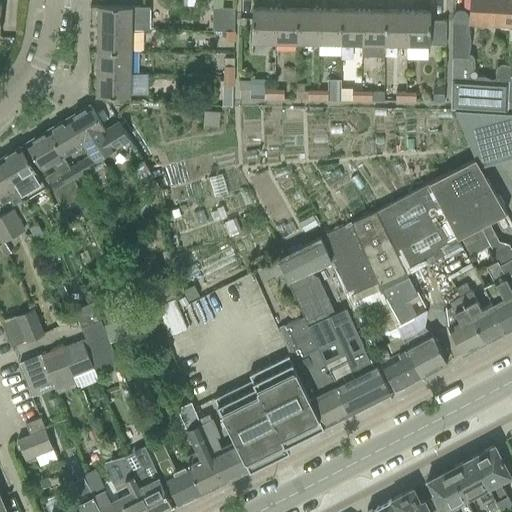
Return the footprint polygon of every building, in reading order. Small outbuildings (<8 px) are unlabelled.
[(511,0),(470,0),(469,24),(511,26),(511,0)] [(98,28),(148,29),(149,7),(99,6),(98,28)] [(225,31),(234,31),(234,8),(213,8),(212,30),(225,31)] [(252,42),(275,43),(275,8),(253,8),(252,42)] [(275,43),(297,43),(297,9),(275,8),(275,43)] [(297,43),(319,43),(319,9),(297,9),(297,43)] [(319,43),(319,55),(340,56),(340,44),(341,10),(319,9),(319,43)] [(341,10),(341,44),(361,44),(363,44),(363,10),(341,10)] [(361,44),(361,57),(384,57),(385,45),(385,10),(363,10),(363,44),(361,44)] [(385,45),(407,45),(407,11),(385,10),(385,45)] [(407,11),(407,45),(445,46),(446,21),(430,20),(430,11),(407,11)] [(98,28),(98,51),(132,51),(143,52),(143,29),(98,28)] [(225,31),(225,41),(233,41),(234,31),(225,31)] [(98,51),(97,73),(131,74),(132,51),(98,51)] [(453,57),(451,106),(507,109),(509,77),(509,66),(500,66),(497,69),(496,80),(472,78),(473,58),(453,57)] [(224,66),(224,76),(233,77),(233,66),(233,58),(225,58),(224,66)] [(131,74),(97,73),(97,96),(131,96),(131,74)] [(224,76),(223,86),(233,86),(233,77),(224,76)] [(318,95),(318,99),(328,100),(329,100),(340,100),(340,80),(328,80),(328,91),(318,91),(318,93),(318,95)] [(250,98),(264,98),(264,84),(250,84),(250,98)] [(222,88),(222,100),(232,101),(232,88),(222,88)] [(264,98),(264,99),(274,99),(274,92),(274,89),(264,89),(264,98)] [(274,92),(274,99),(284,99),(284,92),(284,89),(274,89),(274,92)] [(308,94),(308,99),(318,99),(318,95),(318,93),(318,91),(308,91),(308,93),(308,94)] [(362,95),(362,100),(372,100),(373,100),(384,100),(384,92),(372,92),(362,92),(362,94),(362,95)] [(396,101),(396,102),(406,102),(406,94),(406,92),(396,92),(396,94),(396,101)] [(406,94),(406,102),(416,102),(416,101),(416,94),(416,92),(406,92),(406,94)] [(352,102),(362,102),(362,94),(352,94),(352,102)] [(90,104),(69,117),(84,143),(87,148),(89,152),(96,148),(101,156),(115,147),(106,132),(104,128),(100,122),(90,104)] [(204,110),(203,125),(218,127),(220,112),(204,110)] [(474,158),(427,182),(442,210),(490,186),(479,166),(511,156),(511,113),(506,113),(454,110),(474,158)] [(69,117),(47,130),(64,157),(83,145),(85,149),(87,148),(69,117)] [(107,126),(104,128),(106,132),(115,147),(129,139),(121,125),(120,123),(118,120),(107,126)] [(47,130),(25,143),(36,160),(42,170),(53,164),(58,171),(68,165),(63,157),(64,157),(47,130)] [(21,145),(0,158),(0,161),(23,200),(45,186),(31,163),(21,145)] [(96,148),(84,155),(84,158),(89,168),(98,183),(111,176),(102,160),(103,160),(96,148)] [(84,155),(68,165),(69,167),(73,165),(79,175),(89,168),(84,158),(84,155)] [(0,161),(0,200),(2,204),(10,200),(13,205),(23,200),(0,161)] [(143,161),(133,167),(142,182),(152,176),(143,161)] [(65,183),(54,190),(60,205),(76,198),(79,202),(83,200),(73,178),(79,175),(73,165),(69,167),(68,165),(58,171),(65,183)] [(427,182),(375,208),(406,272),(460,244),(457,238),(442,210),(427,182)] [(506,213),(490,186),(442,210),(457,238),(506,213)] [(375,208),(351,221),(377,282),(378,285),(401,324),(413,318),(405,304),(404,303),(404,302),(418,295),(406,272),(375,208)] [(10,210),(0,215),(0,237),(3,242),(22,231),(10,210)] [(235,218),(224,222),(229,235),(240,231),(235,218)] [(322,235),(318,237),(330,261),(345,296),(349,295),(353,293),(377,282),(351,221),(322,235)] [(472,230),(461,236),(466,247),(478,241),(472,230)] [(318,237),(276,258),(287,281),(300,310),(303,316),(307,325),(328,316),(344,351),(349,349),(374,401),(390,392),(377,363),(372,365),(370,361),(345,309),(335,313),(323,288),(318,279),(308,271),(309,271),(330,261),(318,237)] [(511,257),(500,264),(511,288),(511,257)] [(492,303),(506,330),(511,326),(511,288),(500,264),(498,260),(486,266),(494,280),(483,285),(492,303)] [(170,275),(144,285),(152,304),(178,293),(170,275)] [(467,282),(456,287),(485,341),(506,330),(492,303),(481,309),(467,282)] [(193,285),(182,291),(187,302),(198,296),(193,285)] [(485,341),(456,287),(445,293),(451,306),(445,310),(445,320),(448,326),(453,335),(462,353),(485,341)] [(175,299),(156,307),(162,322),(168,336),(187,328),(186,324),(175,299)] [(75,311),(64,316),(68,323),(76,317),(81,328),(100,320),(93,303),(75,311)] [(2,323),(11,347),(43,334),(33,310),(2,323)] [(124,317),(103,326),(110,343),(132,333),(134,332),(127,316),(125,317),(124,317)] [(303,316),(278,327),(279,330),(299,373),(310,397),(324,426),(349,414),(329,373),(323,361),(307,325),(303,316)] [(349,414),(374,401),(349,349),(344,351),(328,316),(307,325),(329,373),(349,414)] [(100,320),(81,328),(85,338),(84,339),(83,339),(90,358),(112,349),(110,343),(103,326),(100,320)] [(401,337),(407,348),(414,361),(421,376),(446,362),(432,335),(423,339),(417,329),(401,337)] [(414,361),(407,348),(390,356),(386,349),(385,349),(375,330),(364,336),(373,356),(377,354),(395,389),(421,376),(414,361)] [(62,345),(63,348),(74,374),(93,366),(82,337),(62,345)] [(63,348),(42,356),(47,367),(54,385),(74,376),(74,374),(63,348)] [(47,367),(42,356),(41,354),(19,363),(24,376),(47,367)] [(235,442),(249,470),(270,460),(289,451),(286,445),(288,444),(324,426),(288,355),(249,374),(251,380),(234,388),(213,398),(235,442)] [(196,451),(185,456),(202,493),(226,482),(211,452),(198,419),(195,411),(183,417),(188,429),(186,430),(196,451)] [(208,415),(198,419),(211,452),(226,482),(249,470),(235,442),(221,448),(216,438),(221,436),(213,419),(210,420),(208,415)] [(26,423),(30,434),(45,428),(41,417),(26,423)] [(45,428),(30,434),(18,440),(26,459),(54,448),(45,428)] [(187,464),(174,470),(160,440),(150,445),(178,504),(202,493),(185,456),(184,457),(187,464)] [(494,444),(473,456),(490,487),(500,506),(504,511),(511,507),(511,504),(502,485),(500,481),(511,476),(510,475),(503,462),(494,444)] [(135,450),(124,456),(152,511),(161,511),(174,506),(165,488),(160,477),(159,476),(144,446),(135,450)] [(104,462),(104,466),(113,484),(119,496),(127,511),(152,511),(124,456),(104,462)] [(473,456),(448,469),(465,500),(477,494),(487,511),(489,511),(500,506),(490,487),(473,456)] [(448,469),(426,481),(434,499),(440,511),(452,511),(451,508),(452,507),(454,506),(465,500),(448,469)] [(89,473),(84,476),(101,511),(126,511),(119,496),(111,500),(105,488),(96,470),(89,473)] [(71,482),(67,484),(72,498),(75,505),(77,511),(101,511),(84,476),(71,482)] [(412,488),(391,499),(398,511),(440,511),(436,511),(430,511),(424,500),(420,502),(412,488)] [(72,498),(65,501),(68,508),(72,507),(75,505),(72,498)] [(398,511),(391,499),(367,511),(398,511)]
